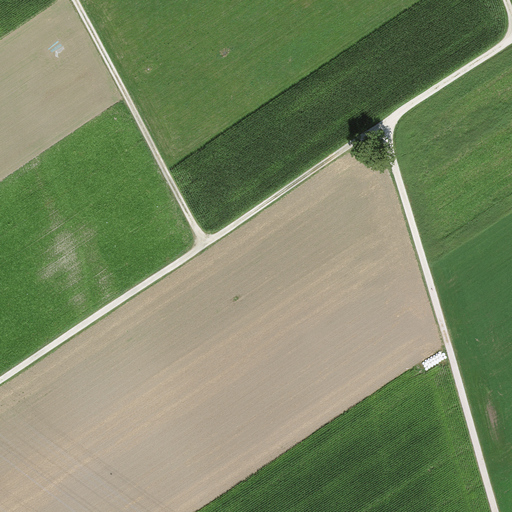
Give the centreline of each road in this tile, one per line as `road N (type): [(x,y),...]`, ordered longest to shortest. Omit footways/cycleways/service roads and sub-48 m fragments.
road 1 (track): [(0,377),(511,34)]
road 2 (track): [(382,122),(493,511)]
road 3 (track): [(75,0),(202,242)]
